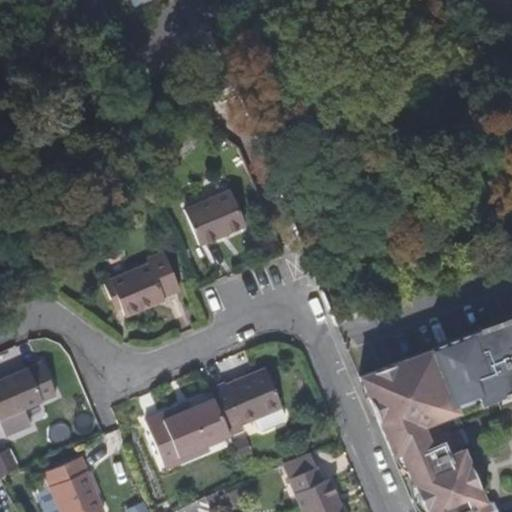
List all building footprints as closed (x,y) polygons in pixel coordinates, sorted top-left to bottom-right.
[(157,181),(209,129),(195,119),(146,167),(145,168),(148,171),(157,181)] [(245,226),(230,190),(183,210),(199,247),(245,226)] [(180,291),(163,253),(146,260),(148,264),(109,281),(104,283),(111,299),(116,298),(120,307),(124,317),(164,300),(163,297),(180,291)] [(120,307),(116,298),(111,299),(115,309),(120,307)] [(359,316),(354,305),(336,313),(340,323),(359,316)] [(496,511),(492,502),(481,507),(480,503),(484,502),(461,449),(456,451),(454,447),(466,442),(460,429),(449,433),(448,430),(511,404),(511,318),(359,378),(378,423),(415,511),(496,511)] [(56,396),(41,362),(0,380),(0,420),(42,402),(56,396)] [(240,424),(282,407),(265,369),(225,385),(225,383),(209,390),(220,417),(229,436),(243,430),(240,424)] [(204,446),(228,436),(220,417),(213,400),(191,409),(183,412),(181,407),(145,422),(163,464),(204,446)] [(183,412),(191,409),(189,403),(181,407),(183,412)] [(164,469),(206,451),(204,446),(163,464),(164,469)] [(103,511),(80,456),(42,473),(58,511),(103,511)] [(343,511),(329,478),(322,481),(316,467),(287,480),(300,511),(343,511)]
